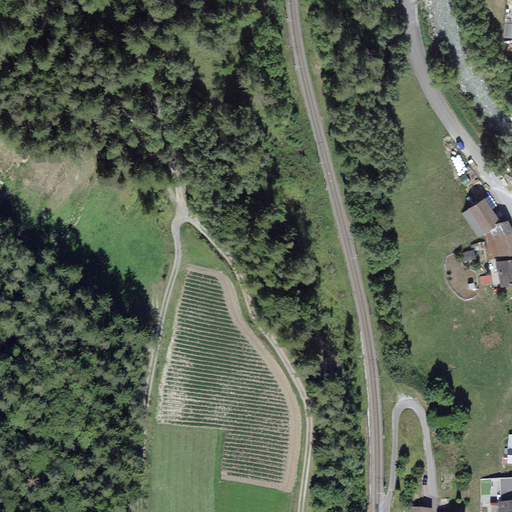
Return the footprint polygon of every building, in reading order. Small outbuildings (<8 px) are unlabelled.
[(464,214),(479,236),(487,230),(494,225),(499,222),(484,200),(464,214)] [(511,252),(511,233),(509,222),(494,225),(487,230),(493,257),(511,252)] [(511,284),(511,260),(499,264),(503,286),(511,284)] [(491,283),(490,276),(481,277),(482,284),(491,283)] [(501,504),(501,502),(511,501),(511,478),(483,480),(483,505),(492,504),(501,504)] [(511,511),(511,501),(501,502),(501,504),(492,504),(492,511),(511,511)]
